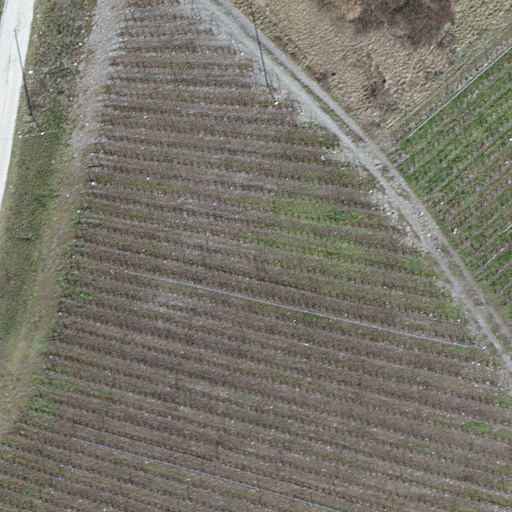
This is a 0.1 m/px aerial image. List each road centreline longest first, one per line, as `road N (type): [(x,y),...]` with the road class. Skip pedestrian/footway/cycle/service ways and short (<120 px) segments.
road 1 (track): [(217,0),(364,148),(511,362)]
road 2 (unclassified): [(20,0),(0,124)]
